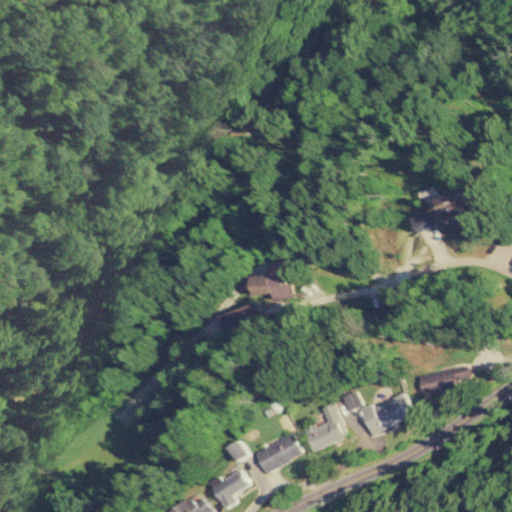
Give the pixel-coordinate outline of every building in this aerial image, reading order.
[(473,212),(468,191),(440,197),(438,191),(423,194),(427,208),(416,210),(419,227),(449,220),(450,227),(462,225),(460,215),(473,212)] [(273,266),(273,273),(257,273),(258,293),(274,293),(274,297),(294,296),(294,272),(287,273),(287,265),(273,266)] [(425,396),(460,388),(458,379),(472,375),(470,364),(420,376),(425,396)] [(345,394),(351,409),(364,404),(359,389),(345,394)] [(373,432),(410,418),(406,408),(411,406),(406,392),(374,405),(373,402),(362,407),(373,432)] [(314,450),(349,436),(335,401),(323,406),(328,418),(305,428),(314,450)] [(305,454),(296,433),(257,449),(266,470),(305,454)] [(252,483),(243,468),(214,485),(227,507),(239,500),(235,493),(252,483)] [(204,498),(199,503),(191,495),(176,509),(178,511),(209,511),(214,508),(204,498)]
